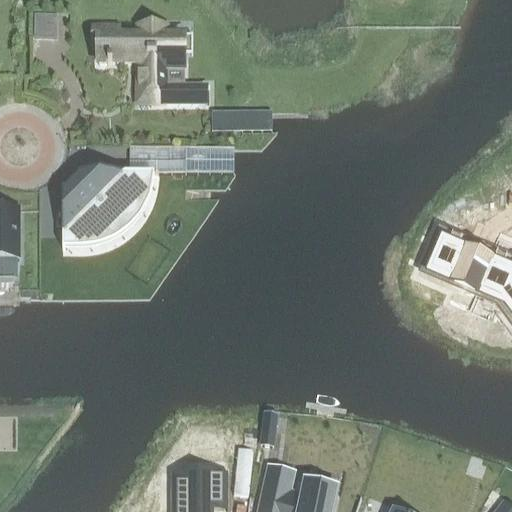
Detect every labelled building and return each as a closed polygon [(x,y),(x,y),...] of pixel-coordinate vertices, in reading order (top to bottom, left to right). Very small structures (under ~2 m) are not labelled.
[(56,41),(57,19),(35,18),(34,41),(56,41)] [(98,38),(98,51),(98,67),(107,67),(107,68),(112,68),(112,67),(137,67),(137,106),(205,106),(205,89),(166,89),(166,67),(183,67),(183,38),(166,38),(166,29),(137,29),(137,38),(98,38)] [(232,135),(232,115),(222,115),(222,135),(232,135)] [(62,192),(62,193),(62,252),(64,252),(64,241),(69,241),(81,241),(89,240),(97,239),(105,236),(112,232),(118,227),(124,222),(130,216),(134,208),(138,201),(141,192),(142,180),(153,180),(155,175),(79,178),(78,177),(77,177),(77,179),(78,179),(64,192),(62,192)] [(0,261),(19,261),(19,212),(0,211),(0,261)] [(438,252),(427,278),(457,290),(455,294),(478,303),(472,317),(497,328),(502,315),(511,327),(511,283),(492,275),(493,271),(469,261),(468,264),(438,252)] [(263,433),(261,449),(273,450),(275,434),(263,433)] [(268,476),(259,511),(330,511),(334,496),(304,490),(302,498),(288,495),(291,481),(268,476)] [(177,480),(176,511),(208,511),(209,510),(228,510),(228,480),(177,480)]
